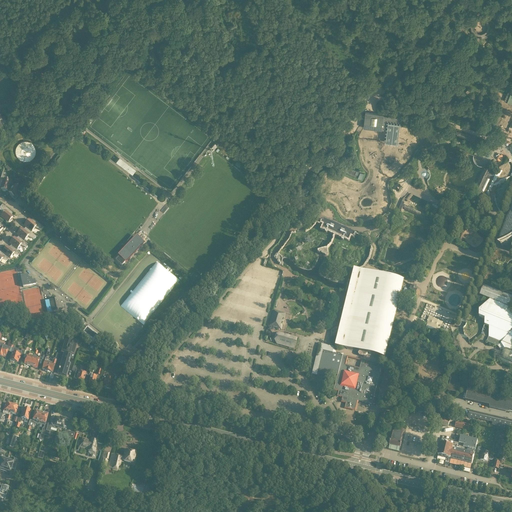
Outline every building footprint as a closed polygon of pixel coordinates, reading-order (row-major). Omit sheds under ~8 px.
[(388,87),(397,76),(390,71),(381,81),(388,87)] [(505,121),(511,103),(507,102),(501,99),(494,117),(505,121)] [(365,112),(363,128),(378,129),(382,130),(382,129),(387,130),(386,142),(397,143),(400,126),(400,123),(397,123),(397,117),(393,117),(393,115),(389,115),(389,116),(384,116),(384,114),(375,113),(365,112)] [(31,142),(28,141),(25,140),(22,141),(19,142),(17,144),(15,147),(15,150),(15,153),(16,156),(18,158),(21,160),(24,161),(27,161),(30,160),(32,158),(34,156),(35,153),(36,150),(35,147),(33,144),(31,142)] [(334,148),(329,152),(335,159),(340,155),(334,148)] [(136,169),(120,157),(116,162),(132,174),(136,169)] [(342,164),(339,170),(362,179),(364,174),(342,164)] [(6,174),(2,173),(0,180),(0,186),(1,187),(1,189),(2,190),(2,191),(4,191),(5,191),(6,191),(7,191),(10,182),(6,181),(6,174)] [(486,174),(478,192),(486,196),(491,185),(494,178),(486,174)] [(26,187),(23,185),(18,188),(15,185),(8,193),(9,194),(10,195),(10,196),(11,196),(12,197),(13,196),(13,197),(15,195),(18,197),(26,187)] [(511,201),(498,238),(496,242),(498,244),(500,246),(502,248),(504,247),(506,246),(508,245),(509,244),(511,243),(511,242),(511,201)] [(12,214),(2,205),(0,207),(3,213),(0,217),(8,223),(9,222),(10,222),(11,221),(12,220),(12,219),(12,218),(10,216),(12,214)] [(149,228),(152,230),(164,214),(161,211),(149,228)] [(43,228),(33,219),(30,222),(28,220),(28,221),(27,221),(26,222),(25,222),(25,223),(25,224),(25,225),(24,226),(32,232),(35,228),(41,231),(43,228)] [(356,233),(323,220),(322,224),(324,224),(322,229),(335,235),(350,241),(352,236),(354,237),(356,233)] [(466,223),(460,225),(464,232),(469,229),(466,223)] [(35,237),(25,228),(23,231),(21,229),(20,230),(19,230),(18,231),(17,232),(17,233),(17,234),(24,241),(27,237),(33,239),(35,237)] [(125,263),(126,264),(145,244),(137,236),(118,256),(119,257),(115,260),(121,266),(125,263)] [(28,246),(18,237),(16,240),(14,238),(13,239),(12,239),(11,240),(10,241),(10,242),(10,243),(17,249),(20,246),(26,248),(28,246)] [(20,254),(10,246),(9,249),(6,247),(6,248),(5,248),(4,248),(3,249),(3,250),(3,251),(2,252),(10,258),(13,255),(17,256),(20,254)] [(8,259),(0,252),(0,261),(1,260),(6,262),(8,259)] [(337,341),(336,346),(359,351),(364,356),(368,354),(385,358),(385,356),(392,329),(394,321),(400,296),(403,282),(382,276),(380,273),(376,272),(373,274),(358,271),(354,270),(352,281),(345,307),(344,311),(342,322),(341,324),(340,327),(337,341)] [(28,279),(27,275),(22,276),(21,276),(23,287),(36,285),(35,280),(32,281),(31,278),(28,279)] [(409,290),(408,292),(415,295),(417,288),(411,286),(409,290)] [(478,312),(478,317),(484,320),(484,326),(489,328),(488,328),(488,337),(498,341),(497,343),(499,344),(500,342),(501,343),(511,330),(511,309),(494,302),(495,302),(495,301),(511,308),(511,297),(503,293),(496,291),(487,287),(484,286),(483,287),(483,288),(482,290),(481,292),(480,295),(490,299),(493,300),(492,301),(489,300),(478,312)] [(61,305),(59,298),(49,300),(52,312),(64,310),(63,304),(61,305)] [(274,310),(269,326),(281,330),(286,314),(274,310)] [(86,323),(74,314),(71,318),(82,327),(86,323)] [(443,322),(430,317),(426,325),(427,325),(440,330),(443,322)] [(438,329),(427,324),(426,327),(426,328),(437,333),(438,331),(438,329)] [(99,335),(88,326),(82,333),(94,342),(99,335)] [(41,330),(32,327),(30,334),(39,336),(41,330)] [(488,337),(486,342),(498,347),(499,349),(500,351),(501,351),(500,351),(499,352),(499,353),(498,354),(498,355),(498,356),(498,357),(498,358),(498,359),(498,360),(499,360),(499,361),(500,362),(501,363),(502,364),(511,367),(511,330),(501,343),(500,342),(499,344),(497,343),(498,341),(488,337)] [(280,333),(277,344),(293,348),(296,338),(280,333)] [(422,335),(418,343),(422,345),(423,342),(434,347),(435,345),(439,347),(441,342),(430,338),(430,339),(422,335)] [(59,357),(58,362),(54,376),(66,379),(69,369),(67,369),(70,359),(73,360),(78,341),(65,338),(63,345),(60,355),(59,357)] [(5,343),(0,341),(0,356),(2,357),(5,357),(7,352),(10,353),(13,342),(9,341),(7,346),(5,345),(5,343)] [(12,353),(10,361),(10,362),(14,363),(14,362),(17,363),(18,360),(19,360),(20,355),(23,356),(25,350),(21,349),(20,352),(17,351),(17,350),(14,349),(12,353)] [(323,351),(317,377),(325,379),(326,376),(337,378),(337,375),(341,365),(343,356),(323,351)] [(31,366),(33,357),(29,356),(30,353),(28,352),(24,364),(31,366)] [(53,373),(56,362),(58,362),(59,357),(60,355),(57,354),(55,359),(54,359),(53,361),(51,360),(47,372),(53,373)] [(135,359),(119,354),(117,362),(133,367),(135,359)] [(33,357),(31,366),(33,366),(32,367),(37,369),(39,359),(33,357)] [(42,370),(47,372),(51,360),(45,359),(42,370)] [(337,378),(335,390),(339,391),(338,396),(347,399),(346,405),(345,408),(355,410),(358,401),(372,404),(375,392),(379,376),(381,376),(383,369),(361,364),(360,369),(341,363),(338,376),(337,378)] [(77,367),(73,366),(72,372),(75,372),(74,379),(84,382),(86,374),(76,371),(77,367)] [(102,369),(99,368),(97,375),(98,375),(97,376),(94,375),(93,377),(90,376),(88,383),(95,385),(96,380),(98,381),(102,369)] [(102,381),(101,382),(100,382),(99,386),(102,387),(102,388),(103,388),(103,389),(105,389),(106,389),(111,390),(113,382),(115,374),(105,371),(102,381)] [(457,394),(460,381),(461,379),(451,377),(448,391),(457,394)] [(467,391),(465,401),(511,411),(511,400),(467,391)] [(8,415),(9,415),(9,413),(11,406),(12,405),(5,403),(3,412),(0,411),(0,410),(0,419),(1,420),(3,414),(8,415)] [(11,406),(9,413),(16,415),(18,407),(12,405),(11,406)] [(18,429),(20,424),(21,419),(25,420),(24,422),(27,423),(30,411),(27,410),(28,409),(24,408),(24,409),(23,409),(21,418),(18,418),(17,423),(16,423),(15,428),(18,429)] [(38,425),(39,424),(42,413),(35,411),(32,421),(33,421),(32,421),(30,421),(27,431),(29,432),(31,428),(33,428),(34,424),(38,425)] [(468,417),(492,423),(491,427),(498,429),(511,432),(511,421),(470,411),(468,417)] [(47,415),(42,413),(39,424),(44,425),(44,428),(43,428),(41,435),(45,436),(48,425),(45,424),(47,415)] [(443,418),(439,416),(437,422),(438,423),(438,424),(448,427),(450,419),(447,418),(447,420),(443,419),(443,418)] [(48,425),(45,436),(48,437),(51,427),(57,429),(57,428),(59,419),(53,417),(51,425),(48,424),(48,425)] [(59,419),(57,428),(65,430),(68,420),(60,418),(59,419)] [(469,424),(456,421),(455,427),(468,431),(469,424)] [(401,442),(404,431),(402,431),(402,429),(397,427),(397,429),(396,429),(394,429),(393,431),(392,431),(389,445),(400,448),(401,442)] [(74,433),(65,431),(63,436),(63,438),(66,439),(67,437),(73,438),(74,433)] [(441,444),(438,456),(446,458),(445,463),(445,464),(445,465),(445,466),(446,466),(447,466),(448,466),(448,464),(450,459),(451,459),(472,464),(478,441),(461,436),(459,443),(442,439),(441,444)] [(90,441),(81,439),(78,447),(82,448),(83,447),(87,449),(87,450),(87,451),(88,451),(93,453),(94,453),(94,452),(95,449),(96,450),(96,449),(97,448),(97,447),(97,446),(96,445),(97,442),(90,439),(90,441)] [(505,446),(505,443),(497,441),(495,450),(499,451),(498,454),(507,456),(508,453),(502,452),(501,451),(503,446),(505,446)] [(484,449),(481,448),(480,450),(482,451),(480,460),(487,462),(488,459),(492,460),(493,459),(493,458),(492,457),(489,456),(490,453),(484,451),(484,449)] [(132,451),(130,450),(130,451),(129,451),(125,450),(123,457),(120,456),(116,455),(112,454),(108,468),(117,470),(118,465),(119,466),(121,459),(133,462),(135,452),(132,452),(132,451)] [(101,457),(98,466),(106,468),(108,459),(101,457)] [(13,462),(7,460),(3,471),(6,472),(7,471),(10,472),(12,465),(15,467),(17,460),(14,459),(13,462)] [(1,490),(0,489),(0,498),(5,500),(9,488),(4,487),(4,488),(2,487),(1,490)]
